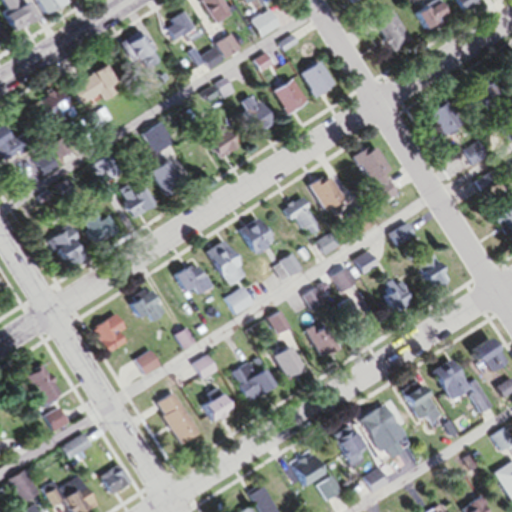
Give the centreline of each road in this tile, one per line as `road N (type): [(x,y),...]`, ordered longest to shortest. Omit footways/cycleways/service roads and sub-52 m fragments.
road 1 (residential): [(0,344),(511,18)]
road 2 (residential): [(149,511),(511,281)]
road 3 (residential): [(311,0),(511,317)]
road 4 (residential): [(173,511),(0,234)]
road 5 (residential): [(0,82),(129,0)]
